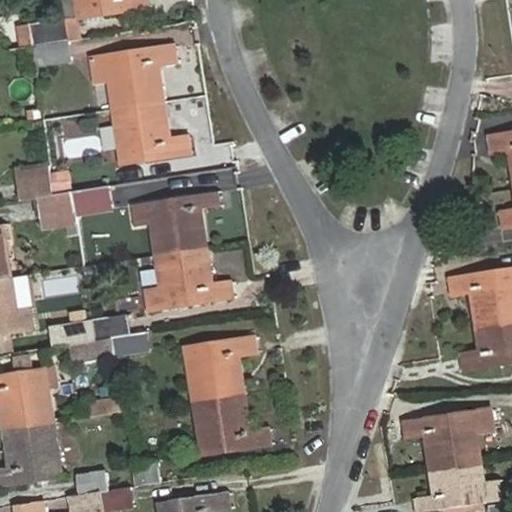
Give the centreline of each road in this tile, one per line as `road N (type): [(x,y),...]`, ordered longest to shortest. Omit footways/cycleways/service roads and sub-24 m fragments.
road 1 (residential): [(376,337),(439,169),(461,11),(454,0)]
road 2 (residential): [(259,103),(376,337)]
road 3 (residential): [(333,511),(376,337)]
